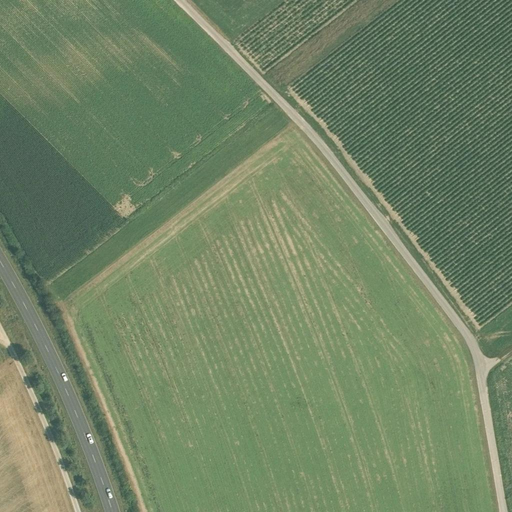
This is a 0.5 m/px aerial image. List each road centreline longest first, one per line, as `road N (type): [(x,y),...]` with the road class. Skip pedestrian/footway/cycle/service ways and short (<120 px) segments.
road 1 (track): [(178,0),(307,130),(484,365)]
road 2 (primary): [(112,511),(80,423),(0,261)]
road 3 (track): [(0,336),(77,511)]
road 4 (track): [(484,365),(505,511)]
